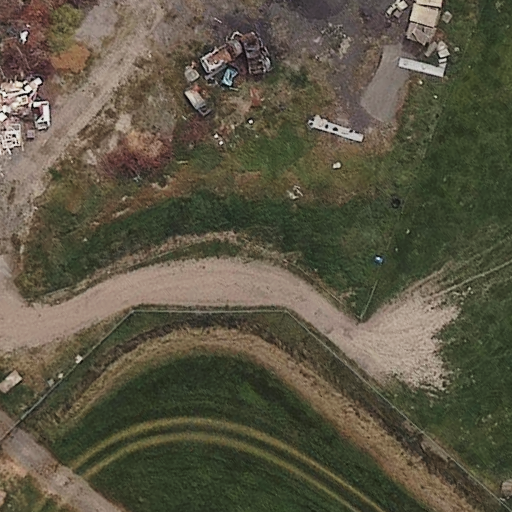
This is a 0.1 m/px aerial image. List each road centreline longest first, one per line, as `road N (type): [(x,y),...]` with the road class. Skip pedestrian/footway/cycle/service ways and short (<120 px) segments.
road 1 (track): [(367,511),(315,470),(214,427),(125,437),(89,463),(48,511)]
road 2 (track): [(6,430),(98,511)]
